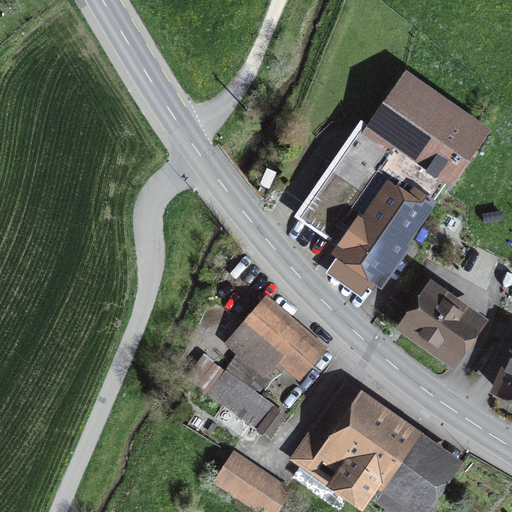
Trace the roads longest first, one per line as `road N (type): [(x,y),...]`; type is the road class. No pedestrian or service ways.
road 1 (secondary): [(197,151),(365,343),(511,449)]
road 2 (residential): [(59,511),(143,304),(153,193),(197,151)]
road 3 (secondary): [(102,0),(197,151)]
road 4 (track): [(185,132),(224,105),(251,65),(277,0)]
